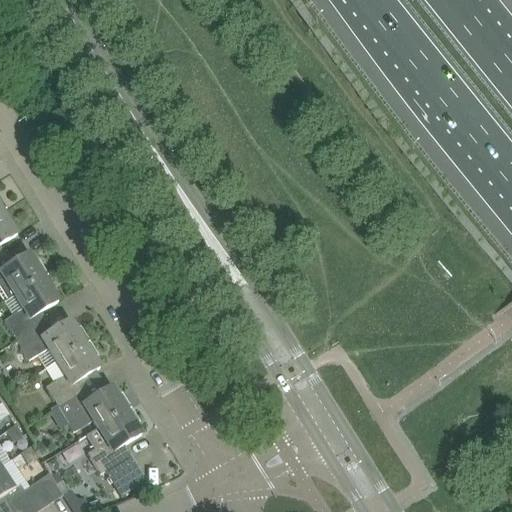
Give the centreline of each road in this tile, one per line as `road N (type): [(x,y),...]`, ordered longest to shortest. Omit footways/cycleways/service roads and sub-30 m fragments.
road 1 (residential): [(227,481),(0,116)]
road 2 (secondary): [(336,411),(150,119),(128,99)]
road 3 (secondary): [(128,99),(136,126),(314,424)]
road 4 (motorway): [(372,0),(511,175)]
